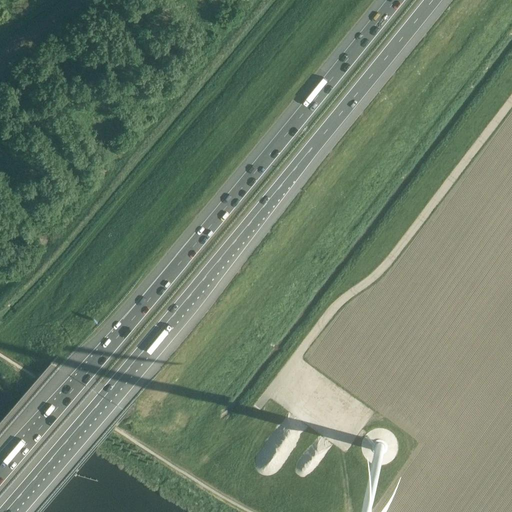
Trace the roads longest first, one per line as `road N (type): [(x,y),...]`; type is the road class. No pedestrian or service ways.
road 1 (motorway): [(6,511),(431,0)]
road 2 (motorway): [(393,0),(0,473)]
